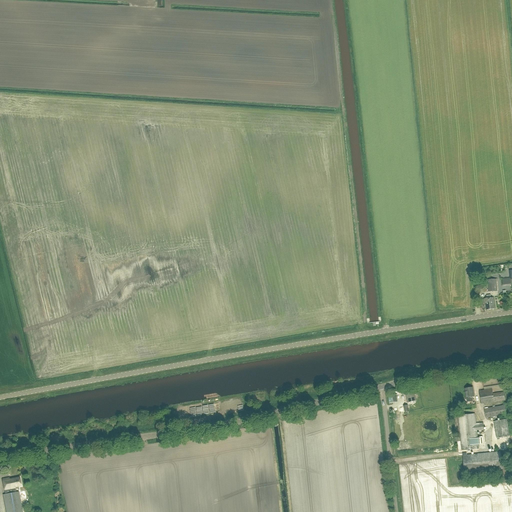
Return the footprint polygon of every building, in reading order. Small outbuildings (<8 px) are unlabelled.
[(511,270),(511,279),(502,279),(502,286),(511,285),(511,270)] [(497,292),(496,280),(488,280),(489,292),(497,292)] [(495,309),(493,298),(484,299),(485,303),(486,310),(495,309)] [(473,393),(472,388),(465,389),(466,398),(467,402),(473,401),(472,397),(474,397),(474,393),(473,393)] [(493,394),(492,389),(480,391),(481,404),(505,401),(504,392),(493,394)] [(416,401),(414,390),(405,392),(407,403),(416,401)] [(506,415),(505,405),(490,408),(490,406),(487,406),(487,408),(484,409),(486,418),(506,415)] [(476,424),(475,414),(458,416),(462,451),(479,449),(477,432),(484,432),(483,423),(476,424)] [(510,436),(507,419),(494,422),(497,439),(510,436)] [(503,469),(501,452),(467,455),(467,453),(462,453),(464,474),(503,469)] [(21,487),(20,478),(8,480),(7,478),(2,479),(4,491),(5,491),(5,495),(3,495),(5,511),(22,511),(18,492),(14,493),(13,489),(15,489),(15,488),(21,487)]
